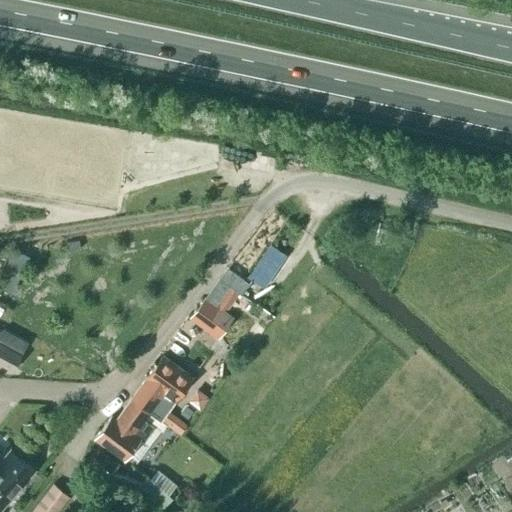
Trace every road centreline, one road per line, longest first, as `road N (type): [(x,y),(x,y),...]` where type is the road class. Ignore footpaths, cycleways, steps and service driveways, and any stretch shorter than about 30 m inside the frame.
road 1 (motorway): [(0,18),(511,123)]
road 2 (unclassified): [(511,225),(345,186),(285,187),(261,204),(137,368),(102,391)]
road 3 (motorway): [(511,50),(292,0)]
